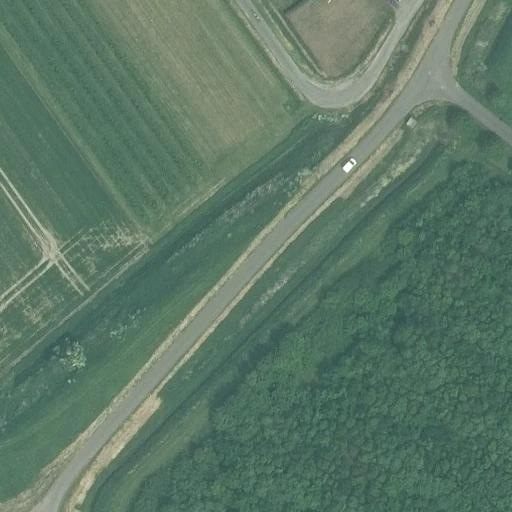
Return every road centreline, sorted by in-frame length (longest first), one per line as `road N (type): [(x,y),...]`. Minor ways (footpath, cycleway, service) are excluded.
road 1 (unclassified): [(47,511),(75,466),(427,74)]
road 2 (unclassified): [(240,0),(303,87),(334,99),(366,81),(414,0)]
